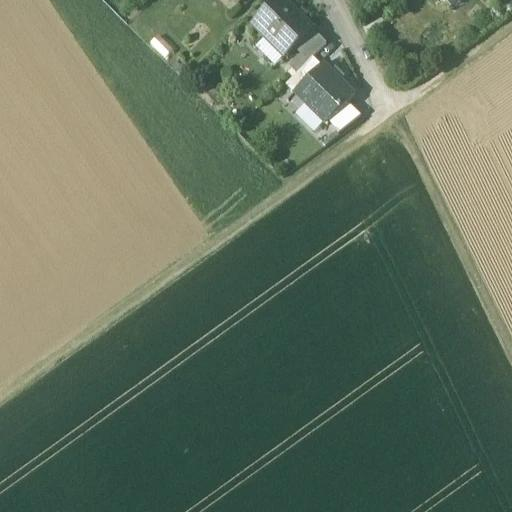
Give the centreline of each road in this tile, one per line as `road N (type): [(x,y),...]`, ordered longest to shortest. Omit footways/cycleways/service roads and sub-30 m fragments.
road 1 (track): [(0,394),(511,23)]
road 2 (track): [(391,109),(511,358)]
road 3 (residential): [(335,0),(391,109)]
